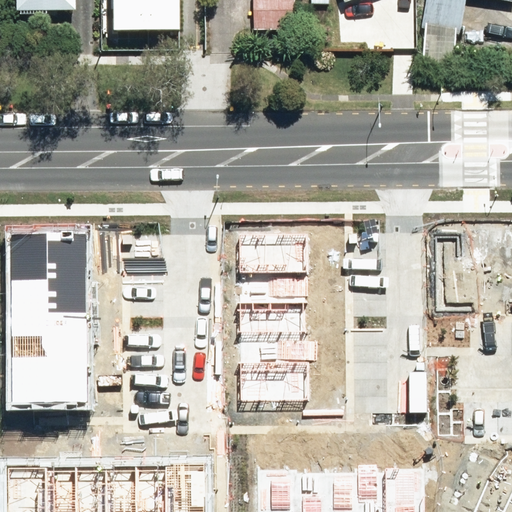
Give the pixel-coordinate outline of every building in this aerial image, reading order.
[(13,0),(13,15),(73,15),(72,0),(13,0)] [(252,0),(252,33),(292,33),(292,0),(252,0)] [(511,0),(423,0),(419,31),(459,37),(464,0),(469,0),(511,5),(511,0)] [(429,50),(445,51),(445,38),(429,38),(429,50)] [(5,234),(8,409),(88,408),(85,233),(5,234)]
